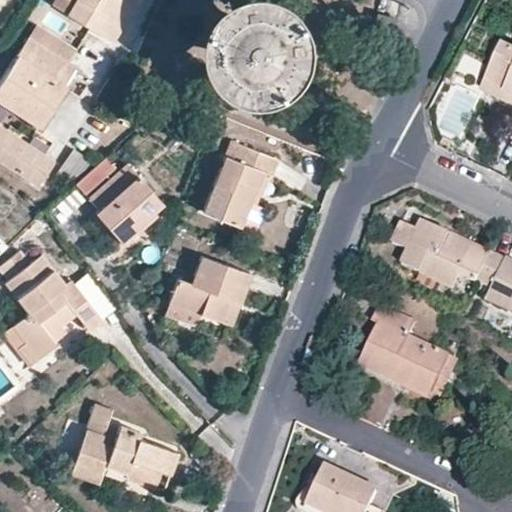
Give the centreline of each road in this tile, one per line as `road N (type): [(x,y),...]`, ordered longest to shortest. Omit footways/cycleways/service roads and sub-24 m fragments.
road 1 (residential): [(380,143),(349,199),(280,398)]
road 2 (residential): [(488,511),(467,483),(280,398)]
road 3 (residential): [(458,0),(380,143)]
road 4 (residential): [(380,143),(511,205)]
road 5 (residential): [(280,398),(242,511)]
